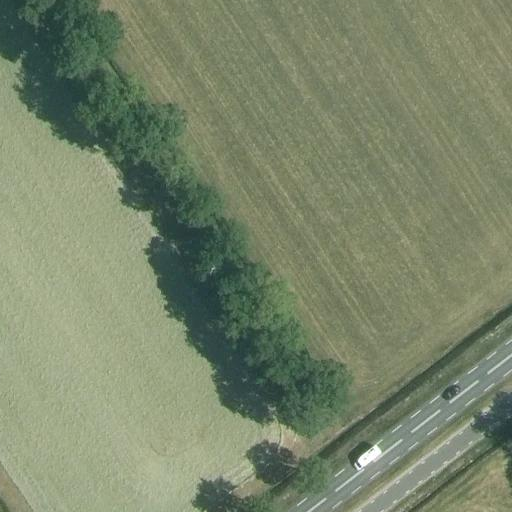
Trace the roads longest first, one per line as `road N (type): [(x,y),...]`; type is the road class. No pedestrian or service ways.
road 1 (primary): [(308,511),(511,354)]
road 2 (unclassified): [(369,511),(511,402)]
